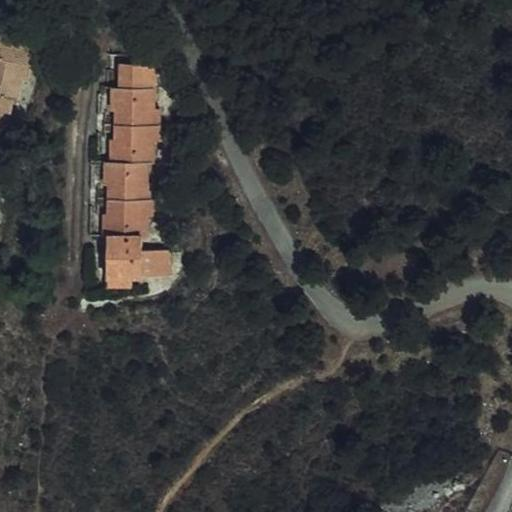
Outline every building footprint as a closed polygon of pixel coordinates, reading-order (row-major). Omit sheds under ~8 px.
[(39,52),(0,39),(0,63),(30,73),(33,75),(39,52)] [(122,98),(157,101),(160,53),(137,52),(136,72),(123,71),(122,98)] [(0,100),(11,103),(15,104),(21,84),(27,85),(30,73),(0,63),(0,100)] [(162,118),(156,117),(157,101),(122,98),(112,97),(111,118),(115,118),(115,131),(161,134),(162,118)] [(0,123),(4,125),(11,103),(0,100),(0,123)] [(161,134),(115,131),(114,151),(109,151),(109,171),(147,175),(152,175),(154,150),(160,150),(161,134)] [(147,175),(109,171),(103,171),(103,192),(107,192),(106,209),(151,211),(152,193),(147,193),(147,175)] [(151,211),(106,209),(106,223),(100,223),(99,244),(103,244),(137,246),(144,247),(144,228),(150,228),(151,211)] [(137,246),(103,244),(100,283),(124,285),(161,288),(163,262),(138,260),(137,246)] [(124,285),(100,283),(99,294),(124,296),(124,285)]
